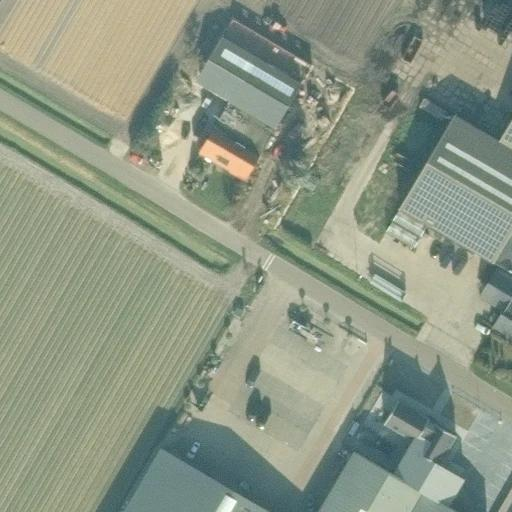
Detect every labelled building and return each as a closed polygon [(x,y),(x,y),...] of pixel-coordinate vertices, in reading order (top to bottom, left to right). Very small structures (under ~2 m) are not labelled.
[(246,180),(302,82),(223,36),(195,82),(230,102),(201,153),(232,171),(231,172),(246,180)] [(511,120),(499,142),(454,115),(400,208),(511,273),(511,120)] [(370,163),(379,141),(351,130),(342,152),(370,163)] [(319,184),(329,187),(334,170),(324,167),(319,184)] [(511,278),(497,270),(485,292),(508,306),(496,326),(511,335),(511,278)] [(399,398),(385,423),(413,439),(408,448),(438,466),(439,463),(457,433),(416,408),(399,398)] [(268,511),(165,451),(160,448),(122,511),(268,511)] [(460,475),(439,463),(438,466),(408,448),(394,472),(445,502),(460,475)] [(461,511),(445,502),(394,472),(356,449),(319,511),(461,511)]
